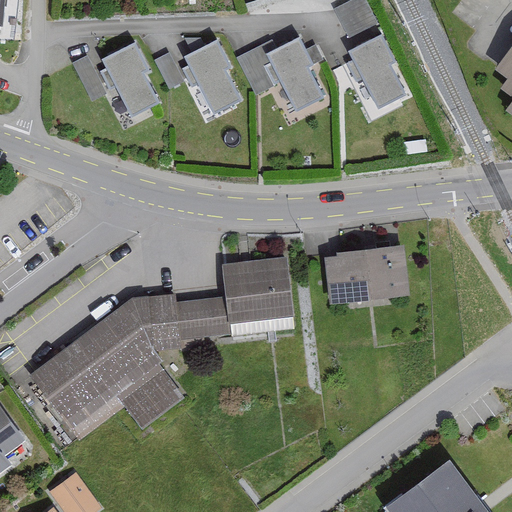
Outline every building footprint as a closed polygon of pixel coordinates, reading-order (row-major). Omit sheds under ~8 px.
[(375,27),(361,0),(360,0),(335,13),(348,40),(375,27)] [(395,68),(381,40),(348,56),(353,66),(346,69),(363,104),(371,101),(377,112),(404,99),(390,70),(395,68)] [(314,69),(301,41),(268,56),(273,67),(266,70),(283,105),(291,101),(296,113),(323,100),(309,71),(314,69)] [(231,72),(218,44),(185,59),(190,69),(183,73),(200,108),(208,104),(213,116),(240,103),(226,74),(231,72)] [(149,74),(135,46),(102,62),(107,72),(100,75),(117,110),(125,107),(130,118),(157,106),(144,77),(149,74)] [(511,50),(495,74),(507,83),(500,93),(511,101),(511,103),(506,112),(511,116),(511,50)] [(271,89),(254,53),(236,62),(253,98),(271,89)] [(181,85),(167,56),(154,63),(167,92),(181,85)] [(104,97),(86,60),(72,67),(90,103),(104,97)] [(408,298),(403,248),(338,255),(338,258),(325,259),(330,309),(358,306),(358,303),(408,298)] [(175,297),(133,301),(29,379),(76,442),(122,407),(140,431),(184,398),(152,356),(181,354),(180,342),(202,340),(201,338),(231,336),(231,340),(293,335),(287,260),(222,265),(225,300),(175,304),(175,297)] [(25,446),(0,410),(0,473),(9,467),(5,461),(25,446)] [(488,511),(450,462),(388,509),(390,511),(488,511)] [(52,496),(64,511),(101,511),(102,511),(76,477),(52,496)]
